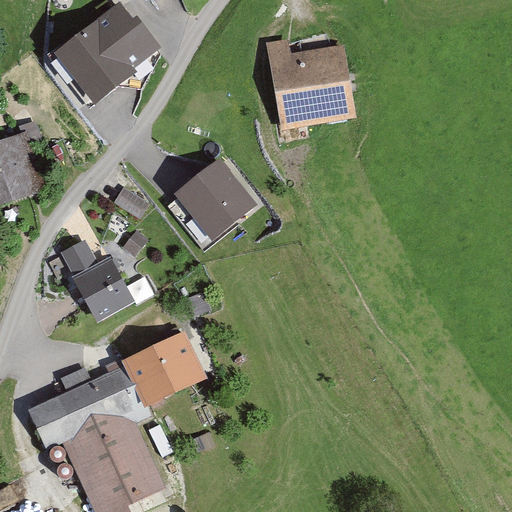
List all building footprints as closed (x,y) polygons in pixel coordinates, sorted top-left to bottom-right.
[(94,100),(157,50),(134,21),(131,23),(118,7),(58,55),(94,100)] [(267,46),(280,119),(347,108),(338,58),(284,68),(280,44),(267,46)] [(0,199),(38,187),(20,135),(10,139),(13,149),(0,153),(0,199)] [(256,211),(221,170),(179,206),(214,247),(256,211)] [(112,202),(137,217),(145,204),(120,189),(112,202)] [(122,247),(132,255),(143,241),(140,239),(133,233),(122,247)] [(61,253),(96,319),(128,301),(111,269),(115,267),(110,259),(94,268),(80,243),(61,253)] [(179,334),(121,362),(124,367),(141,402),(199,376),(179,334)] [(99,511),(156,486),(133,436),(122,411),(126,409),(141,402),(124,367),(88,384),(81,369),(59,379),(66,394),(30,411),(46,446),(57,441),(74,478),(79,475),(96,511),(99,511)]
